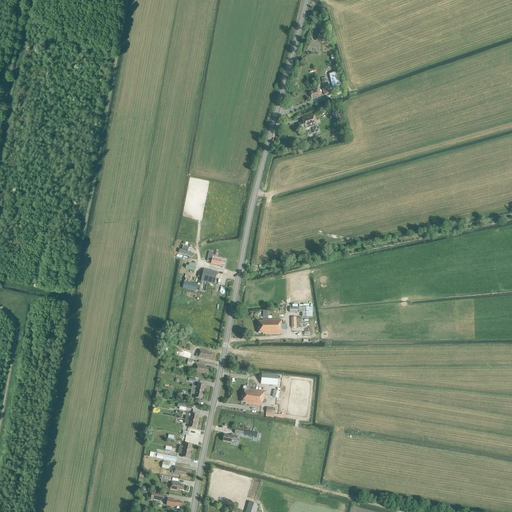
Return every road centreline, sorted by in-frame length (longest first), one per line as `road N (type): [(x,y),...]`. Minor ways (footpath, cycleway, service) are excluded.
road 1 (tertiary): [(192,511),(259,173),(306,0)]
road 2 (track): [(238,274),(511,217)]
